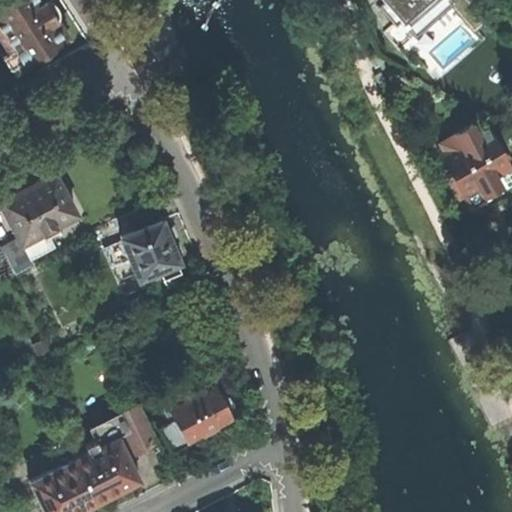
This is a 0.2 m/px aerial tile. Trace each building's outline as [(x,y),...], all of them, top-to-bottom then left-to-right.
[(0,0),(0,39),(6,49),(7,48),(19,66),(66,36),(55,18),(56,13),(56,7),(54,3),(51,1),(50,0),(0,0)] [(383,0),(404,24),(431,0),(383,0)] [(468,0),(445,0),(472,31),(485,19),(468,0)] [(469,122),(451,132),(454,137),(448,141),(451,145),(439,152),(450,171),(445,174),(457,195),(462,192),(470,207),(502,188),(494,174),(508,166),(486,126),(475,132),(469,122)] [(52,171),(0,199),(0,205),(17,236),(20,241),(41,230),(44,236),(56,229),(53,224),(75,213),(52,171)] [(132,231),(159,218),(153,204),(125,217),(132,231)] [(132,231),(120,236),(139,278),(178,260),(176,253),(179,252),(167,225),(163,227),(159,218),(132,231)] [(32,263),(20,241),(17,236),(0,246),(15,272),(32,263)] [(511,288),(478,283),(493,316),(511,318),(511,288)] [(180,396),(165,404),(169,411),(185,442),(231,418),(227,410),(231,405),(226,396),(219,396),(210,379),(179,395),(180,396)] [(139,405),(126,411),(143,446),(157,439),(139,405)] [(143,446),(126,411),(113,418),(131,452),(143,446)] [(185,442),(169,411),(152,420),(170,451),(185,442)] [(94,501),(138,481),(118,437),(74,457),(94,501)] [(44,511),(70,511),(94,501),(74,457),(29,478),(44,511)]
